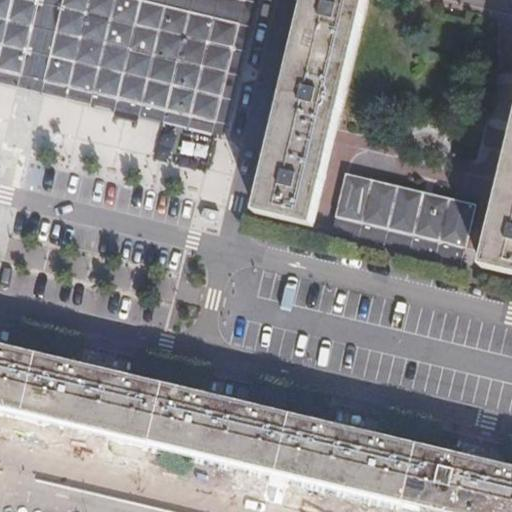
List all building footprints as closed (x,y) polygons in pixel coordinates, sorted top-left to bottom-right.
[(0,0),(0,80),(233,135),(265,0),(0,0)] [(315,229),(363,0),(304,0),(255,214),(315,229)] [(511,148),(483,270),(511,275),(511,148)] [(477,205),(346,176),(335,219),(441,246),(466,251),(477,205)] [(464,265),(466,251),(441,246),(335,219),(332,234),(437,259),(464,265)] [(0,409),(432,511),(511,511),(511,467),(0,346),(0,409)]
